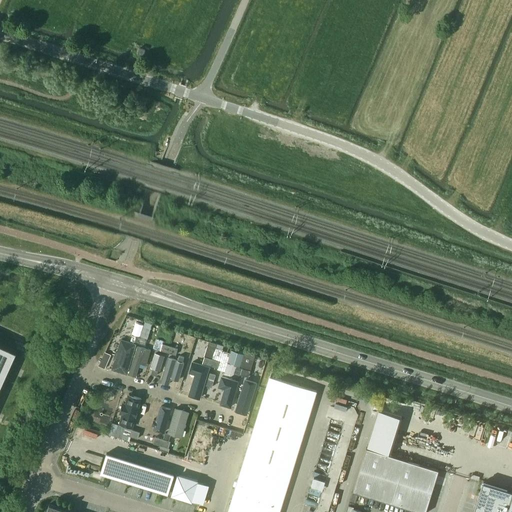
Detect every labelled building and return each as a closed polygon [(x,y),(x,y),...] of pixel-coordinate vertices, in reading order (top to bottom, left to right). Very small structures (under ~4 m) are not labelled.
[(137,343),(139,337),(132,334),(130,341),(137,343)] [(139,337),(137,343),(145,345),(147,339),(139,337)] [(135,345),(121,341),(112,370),(126,374),(135,345)] [(0,387),(16,351),(0,343),(0,387)] [(168,352),(170,346),(163,344),(161,350),(168,352)] [(151,351),(137,346),(128,375),(142,379),(151,351)] [(170,346),(168,352),(176,355),(178,348),(170,346)] [(210,365),(212,359),(205,356),(203,363),(210,365)] [(160,361),(150,358),(143,379),(154,382),(160,361)] [(178,361),(166,358),(158,384),(171,388),(178,361)] [(212,359),(210,365),(218,368),(220,361),(212,359)] [(207,369),(194,365),(185,392),(199,396),(207,369)] [(236,366),(234,373),(241,375),(243,368),(236,366)] [(241,375),(248,377),(250,370),(243,368),(241,375)] [(278,511),(316,391),(269,376),(228,511),(232,511),(278,511)] [(231,406),(239,382),(227,378),(219,402),(231,406)] [(246,411),(255,383),(241,379),(233,407),(246,411)] [(118,423),(133,428),(142,398),(127,393),(118,423)] [(152,429),(165,433),(173,407),(160,403),(152,429)] [(188,412),(174,407),(166,433),(180,438),(188,412)] [(123,434),(130,436),(132,430),(125,428),(123,434)] [(132,430),(130,436),(138,439),(139,432),(132,430)] [(161,446),(163,439),(155,437),(153,443),(161,446)] [(163,439),(161,446),(168,448),(170,441),(163,439)] [(425,511),(438,470),(366,448),(353,491),(419,511),(425,511)] [(106,453),(100,473),(168,494),(174,474),(106,453)] [(198,481),(178,475),(172,495),(191,501),(198,481)] [(314,477),(311,486),(317,488),(319,479),(314,477)] [(511,511),(511,490),(483,482),(474,511),(475,511),(511,511)]
